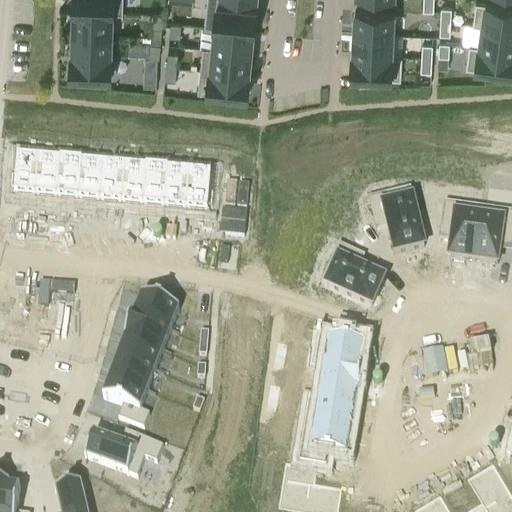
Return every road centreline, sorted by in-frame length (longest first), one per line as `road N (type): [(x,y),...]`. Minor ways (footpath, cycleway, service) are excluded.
road 1 (residential): [(510,298),(484,441),(391,489),(372,488),(385,332)]
road 2 (residential): [(385,332),(235,284),(111,268)]
road 3 (residential): [(0,451),(25,458),(63,448),(111,268)]
road 4 (residential): [(281,0),(274,75),(330,72),(332,0)]
road 5 (residential): [(510,298),(399,296),(385,332)]
